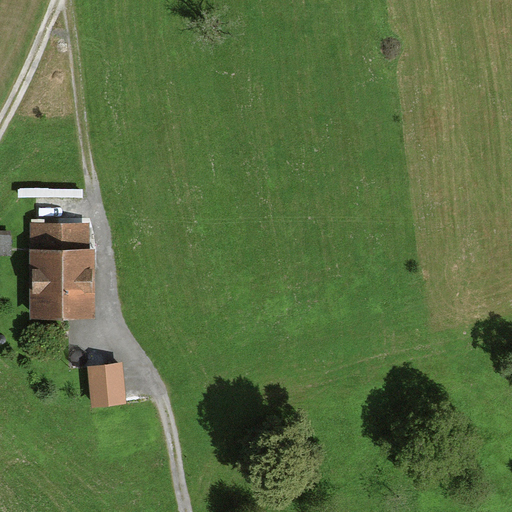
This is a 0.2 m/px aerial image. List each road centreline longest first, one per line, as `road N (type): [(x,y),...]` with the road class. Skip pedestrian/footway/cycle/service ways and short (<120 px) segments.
road 1 (track): [(89,182),(67,0)]
road 2 (track): [(56,0),(0,126)]
